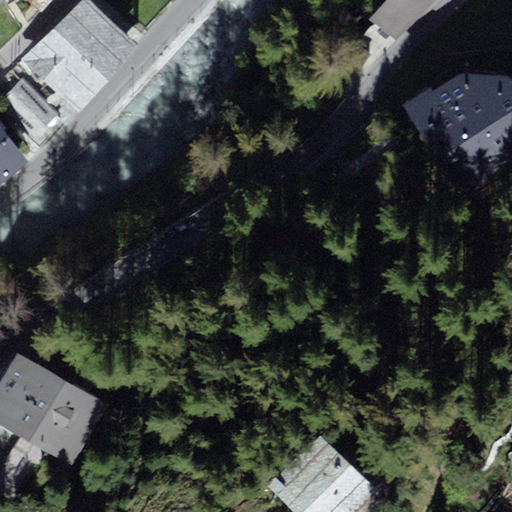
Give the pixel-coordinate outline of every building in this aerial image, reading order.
[(78,0),(28,55),(78,101),(136,39),(93,0),(78,0)] [(407,0),(419,12),(432,0),(407,0)] [(336,58),(366,84),(412,29),(382,3),(336,58)] [(511,91),(492,58),(377,127),(433,220),(511,172),(511,91)] [(25,78),(6,94),(32,123),(51,107),(25,78)] [(0,171),(22,155),(0,124),(0,171)] [(1,382),(0,383),(0,462),(41,493),(80,435),(1,382)] [(266,469),(313,511),(345,511),(380,475),(315,416),(266,469)]
